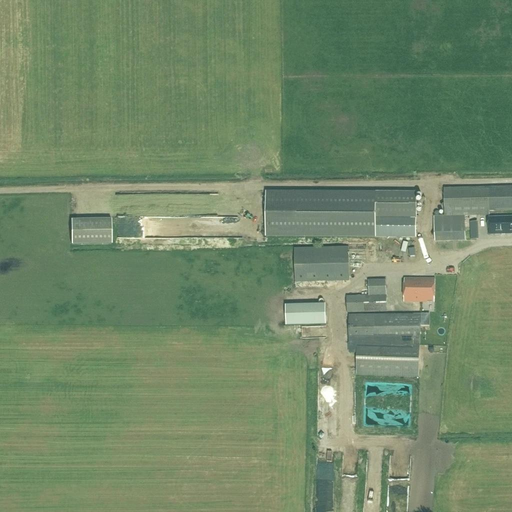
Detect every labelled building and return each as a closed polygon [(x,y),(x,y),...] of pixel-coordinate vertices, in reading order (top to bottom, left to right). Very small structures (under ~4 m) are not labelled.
[(511,211),(511,187),(444,189),(445,218),(435,218),(436,242),(453,241),(477,241),(476,216),(489,216),(489,235),(511,234),(511,218),(494,218),(493,211),(511,211)] [(337,193),(266,192),(266,238),(375,238),(415,238),(416,193),(337,193)] [(172,216),(173,205),(164,204),(162,215),(172,216)] [(205,221),(208,228),(219,224),(216,217),(205,221)] [(111,219),(70,219),(71,245),(111,244),(111,219)] [(219,230),(228,230),(228,219),(219,219),(219,230)] [(378,254),(351,254),(351,264),(418,263),(418,246),(378,246),(378,254)] [(350,284),(349,263),(349,248),(294,249),(295,285),(350,284)] [(435,280),(404,279),(404,302),(434,303),(435,280)] [(387,312),(386,296),(386,281),(375,281),(374,297),(346,297),(347,313),(387,312)] [(326,325),(325,305),(286,306),(287,327),(326,325)] [(419,378),(421,315),(349,316),(349,342),(413,341),(413,345),(357,344),(356,376),(419,378)] [(412,407),(413,385),(366,382),(364,422),(373,422),(373,428),(402,430),(402,419),(406,419),(406,414),(398,413),(399,407),(412,407)] [(334,425),(343,424),(342,418),(344,418),(343,400),(338,401),(338,406),(333,407),(334,425)]
